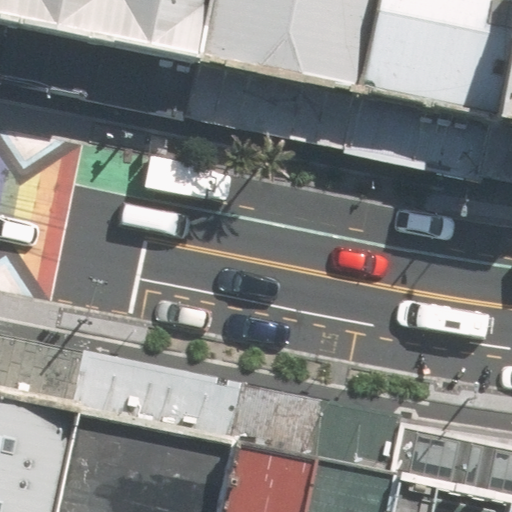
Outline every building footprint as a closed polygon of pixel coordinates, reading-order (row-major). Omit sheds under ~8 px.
[(209,0),(0,0),(0,24),(43,33),(192,63),(197,64),(209,0)] [(209,0),(197,64),(351,93),(359,95),(376,0),(209,0)] [(511,0),(376,0),(359,95),(489,117),(494,118),(511,11),(511,0)] [(511,11),(494,118),(511,121),(511,11)] [(0,86),(182,123),(182,119),(192,63),(43,33),(0,24),(0,86)] [(182,119),(339,150),(351,93),(197,64),(192,63),(182,119)] [(338,154),(476,184),(478,178),(489,117),(359,95),(351,93),(339,150),(338,154)] [(511,185),(511,121),(494,118),(489,117),(478,178),(511,185)] [(77,353),(0,336),(0,398),(65,412),(77,353)] [(239,386),(77,353),(65,412),(226,445),(239,386)] [(399,418),(239,386),(226,445),(302,459),(387,476),(397,426),(399,418)] [(0,511),(44,511),(65,412),(0,398),(0,511)] [(210,511),(226,445),(65,412),(44,511),(210,511)] [(511,450),(397,426),(387,476),(511,504),(511,450)] [(291,511),(302,459),(226,445),(210,511),(291,511)] [(379,511),(387,476),(302,459),(291,511),(379,511)] [(511,511),(511,504),(387,476),(379,511),(511,511)]
